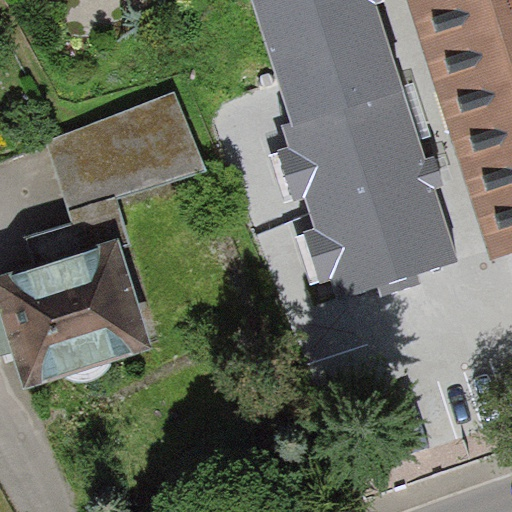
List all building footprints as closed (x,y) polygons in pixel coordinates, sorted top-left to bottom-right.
[(402,0),(279,0),(368,289),(481,254),(402,0)] [(511,0),(428,0),(503,243),(511,240),(511,0)] [(178,94),(47,143),(69,212),(205,167),(178,94)] [(105,218),(40,236),(50,270),(113,249),(105,218)] [(50,270),(1,286),(33,382),(66,370),(73,378),(82,385),(96,384),(109,368),(109,357),(145,346),(113,249),(50,270)]
